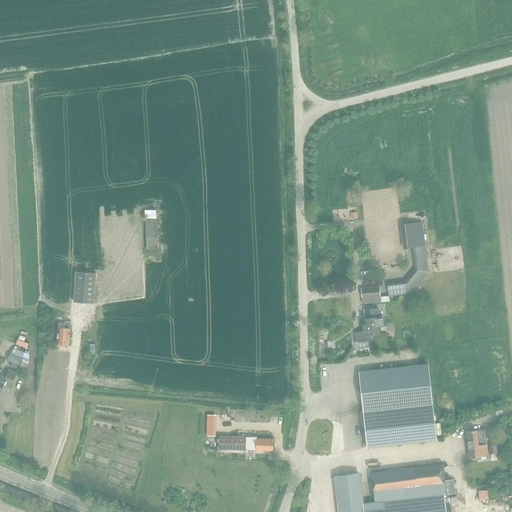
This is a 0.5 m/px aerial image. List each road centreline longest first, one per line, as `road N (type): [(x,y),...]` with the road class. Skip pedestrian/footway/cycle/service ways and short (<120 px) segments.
road 1 (unclassified): [(282,511),(298,461),(305,393),(297,140)]
road 2 (unclassified): [(336,104),(511,60)]
